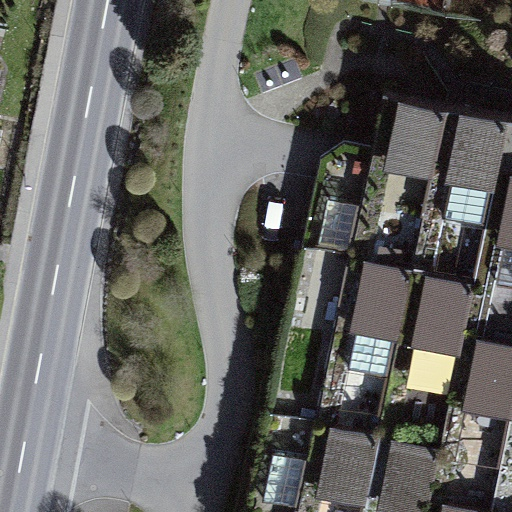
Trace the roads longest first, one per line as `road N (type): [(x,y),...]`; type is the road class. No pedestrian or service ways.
road 1 (residential): [(25,453),(188,480),(212,465),(230,364),(206,239),(203,175),(231,0)]
road 2 (tertiary): [(108,0),(25,453)]
